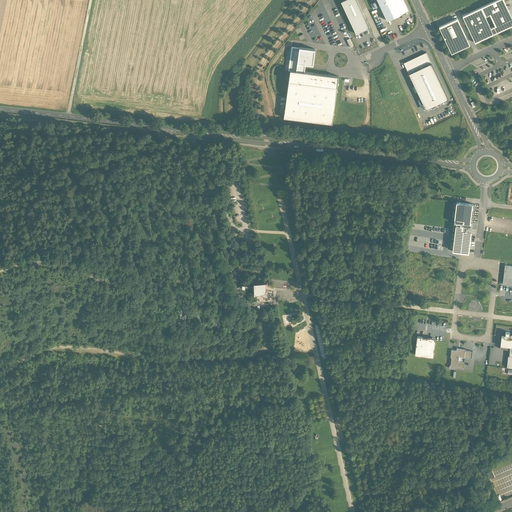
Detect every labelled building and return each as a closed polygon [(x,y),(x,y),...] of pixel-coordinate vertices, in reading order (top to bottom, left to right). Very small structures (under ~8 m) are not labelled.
[(356,0),(344,0),(341,2),(356,35),(370,28),(356,0)] [(394,0),(377,0),(387,21),(401,14),(394,0)] [(408,11),(402,0),(394,0),(401,14),(408,11)] [(511,18),(503,0),(497,0),(481,8),(485,17),(490,15),(495,27),(494,27),(497,33),(511,26),(511,18)] [(481,8),(462,16),(475,44),(497,33),(494,27),(490,29),(485,17),(481,8)] [(457,19),(439,27),(451,54),(470,46),(457,19)] [(299,47),(292,46),(288,71),(290,71),(290,70),(304,72),(306,64),(313,65),(315,49),(299,47)] [(426,53),(404,63),(409,74),(431,64),(426,53)] [(431,64),(409,74),(426,110),(448,100),(431,64)] [(290,70),(290,71),(284,118),(332,125),(339,77),(304,72),(290,70)] [(472,205),(457,203),(454,222),(456,223),(453,251),(468,252),(471,225),(469,224),(471,211),(473,212),(473,209),(471,209),(472,205)] [(267,283),(255,285),(255,296),(258,296),(259,297),(265,295),(265,294),(267,293),(267,283)] [(509,350),(507,367),(511,368),(511,336),(501,335),(500,348),(509,350)] [(427,340),(422,339),(422,337),(417,336),(416,345),(417,345),(417,347),(416,349),(415,349),(415,355),(420,355),(420,354),(422,354),(421,356),(433,357),(434,352),(432,351),(432,350),(434,350),(435,341),(435,339),(427,338),(427,340)] [(472,351),(465,351),(465,349),(461,349),(461,351),(451,350),(450,358),(451,358),(450,366),(449,365),(449,368),(454,369),(454,368),(463,369),(464,362),(458,362),(458,357),(471,358),(472,351)]
